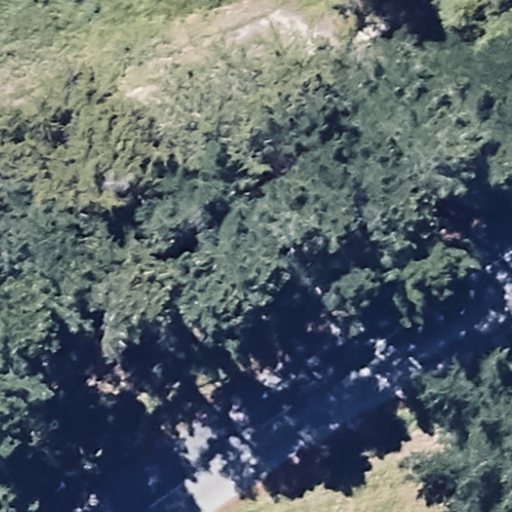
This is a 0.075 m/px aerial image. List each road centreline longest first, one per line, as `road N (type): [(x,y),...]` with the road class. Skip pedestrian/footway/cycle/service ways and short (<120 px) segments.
road 1 (unclassified): [(222,468),(511,258)]
road 2 (unclassified): [(222,468),(511,330)]
